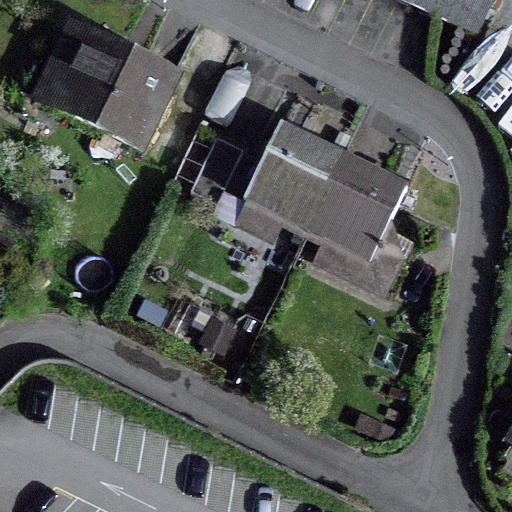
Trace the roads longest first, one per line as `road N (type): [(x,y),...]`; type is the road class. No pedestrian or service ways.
road 1 (residential): [(219,0),(450,117),(479,151),(488,197),(439,511)]
road 2 (residential): [(0,361),(43,336),(94,346),(423,511)]
